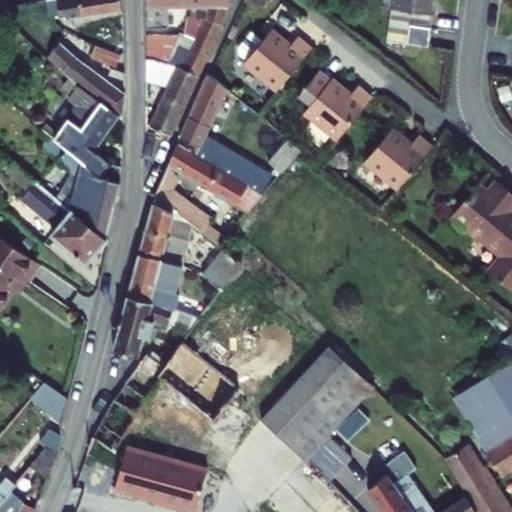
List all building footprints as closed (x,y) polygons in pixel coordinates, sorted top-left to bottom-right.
[(59,20),(114,17),(113,0),(38,0),(39,16),(59,15),(59,20)] [(160,12),(176,12),(177,0),(139,0),(140,31),(160,31),(160,12)] [(183,0),(182,12),(203,12),(224,12),(227,0),(183,0)] [(409,39),(435,42),(440,0),(394,0),(388,53),(407,55),(409,39)] [(224,12),(203,12),(199,22),(217,31),(222,21),(224,12)] [(189,44),(184,43),(181,50),(185,52),(181,62),(177,61),(173,69),(196,79),(217,31),(199,22),(189,44)] [(277,94),(311,50),(297,40),(290,49),(270,34),(244,67),(277,94)] [(409,39),(407,55),(434,58),(435,42),(409,39)] [(167,67),(171,40),(140,40),(141,63),(153,61),(167,67)] [(58,71),(70,56),(54,41),(41,56),(58,71)] [(58,71),(71,83),(118,126),(118,99),(70,56),(58,71)] [(165,90),(148,130),(168,139),(196,79),(173,69),(167,67),(153,61),(141,63),(142,81),(165,90)] [(105,77),(117,82),(117,75),(108,71),(105,77)] [(193,154),(261,194),(270,174),(225,147),(205,137),(227,88),(208,74),(180,139),(197,146),(193,154)] [(341,144),(375,98),(361,88),(353,98),(333,82),(329,87),(318,78),(298,102),(310,111),(306,117),(341,144)] [(91,158),(118,126),(71,83),(65,91),(73,99),(67,106),(77,114),(51,144),(51,145),(90,178),(117,188),(117,173),(98,165),(91,158)] [(367,163),(402,190),(436,147),(422,136),(413,146),(393,130),(367,163)] [(288,139),(268,161),(282,173),(301,151),(288,139)] [(101,245),(117,188),(90,178),(51,145),(45,152),(54,160),(52,162),(48,159),(43,165),(48,170),(51,166),(76,188),(70,203),(51,188),(55,184),(32,165),(22,177),(101,245)] [(178,145),(168,165),(247,211),(263,195),(261,194),(193,154),(178,145)] [(179,180),(168,165),(162,180),(174,189),(179,180)] [(81,271),(101,245),(22,177),(10,167),(0,179),(0,185),(13,197),(10,200),(17,207),(16,208),(49,236),(45,240),(81,271)] [(162,180),(156,194),(176,210),(186,198),(174,189),(162,180)] [(484,191),(459,221),(509,262),(492,283),(511,299),(511,192),(503,186),(492,199),(484,191)] [(139,254),(182,266),(193,224),(176,210),(156,194),(139,254)] [(193,224),(202,232),(209,223),(212,218),(186,198),(176,210),(193,224)] [(209,223),(202,232),(218,245),(226,236),(209,223)] [(0,306),(17,278),(21,281),(31,263),(0,243),(0,306)] [(203,276),(222,290),(242,266),(224,250),(203,276)] [(182,266),(139,254),(128,295),(152,302),(175,309),(179,295),(175,294),(182,266)] [(191,331),(200,318),(175,309),(152,302),(128,295),(114,350),(139,356),(140,349),(144,333),(151,335),(154,323),(168,327),(169,324),(191,331)] [(508,358),(511,355),(511,336),(500,344),(508,358)] [(144,357),(125,384),(147,400),(162,379),(232,436),(247,415),(237,407),(240,403),(232,396),(239,388),(182,342),(167,362),(165,366),(148,355),(146,353),(144,357)] [(277,433),(305,460),(307,458),(328,436),(374,387),(330,346),(261,419),(277,433)] [(153,350),(148,355),(165,366),(167,362),(153,350)] [(511,357),(453,397),(486,451),(511,433),(511,357)] [(21,374),(4,362),(0,367),(0,375),(12,384),(21,374)] [(114,399),(136,415),(147,400),(125,384),(114,399)] [(42,388),(25,409),(58,432),(66,404),(64,403),(42,388)] [(114,399),(93,437),(116,453),(136,415),(114,399)] [(339,433),(355,450),(376,430),(359,413),(339,433)] [(256,425),(271,439),(277,433),(261,419),(256,425)] [(511,433),(486,451),(501,476),(511,468),(511,433)] [(307,458),(329,481),(351,457),(328,436),(307,458)] [(93,437),(87,456),(109,467),(116,453),(93,437)] [(478,511),(507,511),(465,445),(446,456),(478,511)] [(196,511),(207,469),(127,447),(115,489),(137,495),(137,492),(171,502),(171,504),(196,511)] [(0,504),(27,472),(28,470),(37,452),(29,449),(0,484),(0,504)] [(433,511),(407,474),(416,468),(405,450),(385,466),(386,475),(368,489),(383,511),(433,511)] [(28,470),(37,473),(41,466),(51,470),(54,460),(37,452),(28,470)] [(48,479),(51,470),(41,466),(37,473),(48,479)] [(475,511),(466,496),(441,511),(475,511)] [(35,511),(36,510),(21,503),(15,511),(35,511)]
